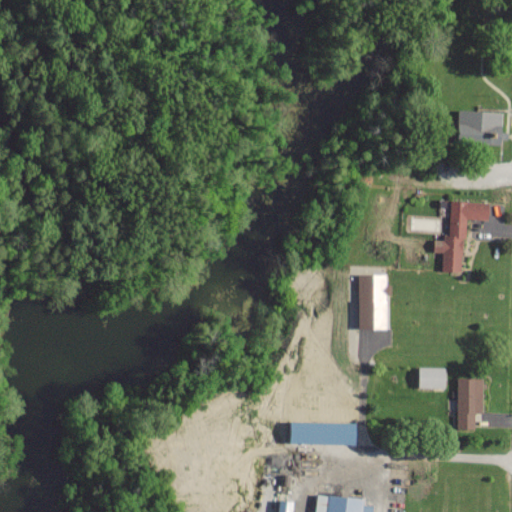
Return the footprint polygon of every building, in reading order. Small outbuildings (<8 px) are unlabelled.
[(500,132),(501,109),(458,108),(458,131),(500,132)] [(463,233),(461,266),(442,266),(443,231),(449,231),(451,196),(489,197),(488,215),(468,214),(468,233),(463,233)] [(385,328),(384,273),(356,273),(357,329),(385,328)] [(419,361),(445,362),(445,383),(419,383),(419,361)] [(458,371),(482,371),(482,405),(511,405),(511,421),(457,421),(458,371)] [(354,422),(289,421),(288,442),(353,444),(354,422)] [(313,511),(316,489),(363,493),(362,499),(371,500),(370,511),(313,511)] [(290,511),(292,501),(278,499),(276,511),(290,511)]
